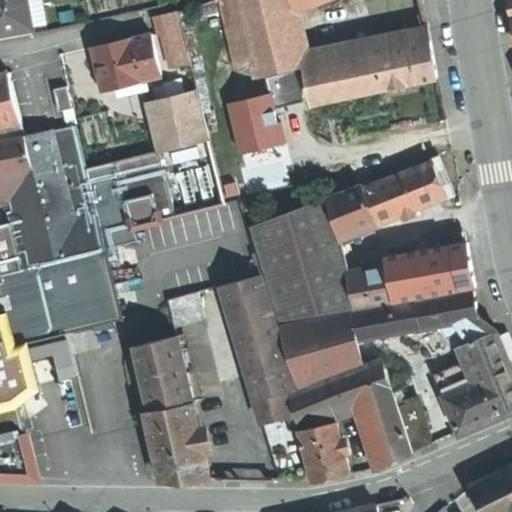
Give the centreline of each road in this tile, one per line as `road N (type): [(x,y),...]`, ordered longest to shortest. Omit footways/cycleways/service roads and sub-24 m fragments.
road 1 (residential): [(0,496),(277,502),(399,479),(511,433)]
road 2 (residential): [(0,48),(190,0)]
